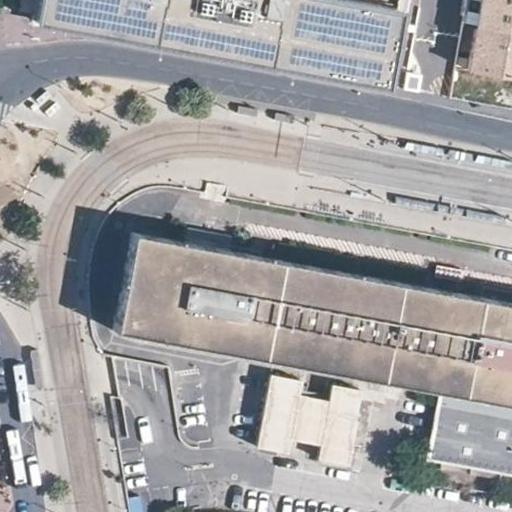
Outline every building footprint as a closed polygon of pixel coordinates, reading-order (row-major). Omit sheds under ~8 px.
[(37,0),(35,19),(66,25),(383,86),(399,10),(344,0),(37,0)] [(511,0),(465,0),(462,17),(465,18),(464,23),(511,31),(511,0)] [(511,31),(464,23),(459,49),(471,51),(468,68),(511,76),(511,31)] [(444,155),(443,147),(406,140),(403,148),(444,155)] [(472,160),(472,152),(448,148),(445,156),(472,160)] [(511,159),(476,153),(473,161),(511,167),(511,159)] [(432,210),(434,203),(394,195),(394,203),(432,210)] [(460,215),(463,208),(436,203),(437,211),(460,215)] [(506,216),(464,208),(465,216),(502,223),(506,216)] [(511,305),(133,234),(115,332),(436,394),(422,463),(511,481),(511,305)] [(302,379),(271,374),(258,446),(289,451),(292,437),(322,442),(320,457),(350,462),(363,389),(333,384),(330,399),(299,394),(302,379)]
